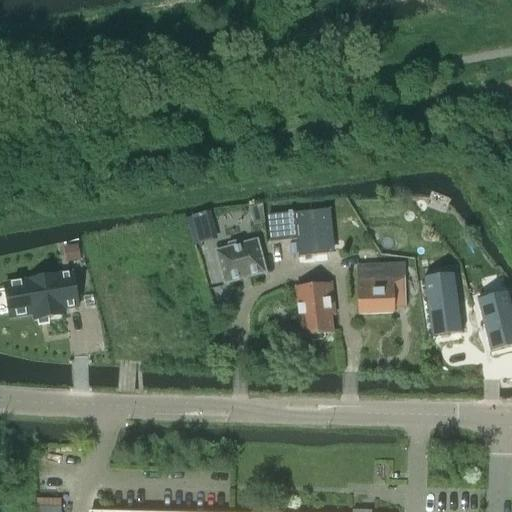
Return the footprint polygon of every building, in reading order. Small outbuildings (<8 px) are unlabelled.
[(296,259),(332,256),(328,211),(295,214),(295,212),(264,215),(267,245),(294,243),(296,259)] [(264,271),(263,271),(256,243),(256,241),(254,242),(242,245),(241,240),(227,244),(228,249),(217,252),(215,252),(215,255),(216,254),(223,282),(223,284),(225,284),(225,283),(262,273),(262,274),(264,273),(264,271)] [(357,315),(393,313),(392,308),(404,307),(404,266),(357,267),(357,279),(357,315)] [(4,285),(9,319),(33,315),(34,321),(64,316),(63,310),(78,307),(72,274),(4,285)] [(330,285),(294,289),(300,337),(308,336),(308,339),(311,342),(321,341),(324,338),(323,335),(332,334),(329,315),(333,315),(330,285)] [(456,287),(426,291),(433,345),(463,340),(456,287)] [(511,317),(505,294),(476,303),(491,353),(511,347),(511,317)] [(44,511),(61,511),(62,501),(45,500),(44,511)]
